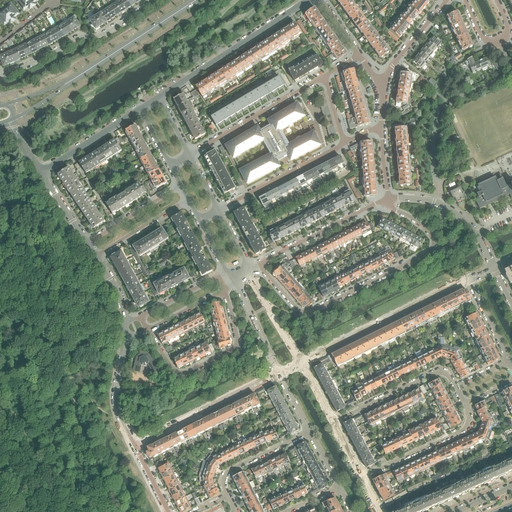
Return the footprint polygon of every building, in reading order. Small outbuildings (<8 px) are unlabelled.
[(32,7),(27,0),(15,0),(23,9),(25,7),(26,8),(28,7),(30,9),(32,7)] [(126,9),(119,0),(117,0),(114,2),(121,12),(122,12),(123,12),(123,11),(126,9)] [(131,6),(127,0),(119,0),(126,9),(128,8),(129,8),(130,7),(131,6)] [(335,0),(336,0),(337,0),(343,9),(345,12),(345,11),(346,12),(354,6),(350,0),(335,0)] [(427,5),(429,3),(429,2),(429,1),(427,0),(413,0),(413,1),(414,2),(409,7),(418,15),(419,14),(421,12),(424,7),(427,4),(427,5)] [(121,12),(114,2),(109,6),(116,16),(118,14),(119,14),(120,13),(121,12)] [(18,13),(17,12),(11,4),(8,6),(9,7),(4,10),(13,22),(16,20),(14,17),(16,16),(15,14),(18,13)] [(116,16),(109,6),(104,9),(111,19),(112,19),(113,18),(113,17),(116,16)] [(362,13),(361,12),(361,11),(359,12),(354,6),(346,12),(346,13),(348,16),(348,15),(355,24),(354,25),(356,27),(357,27),(366,21),(361,14),(362,13)] [(325,23),(319,15),(314,7),(302,16),(304,19),(306,18),(308,21),(307,22),(309,24),(310,23),(315,30),(325,23)] [(418,15),(409,7),(408,7),(408,8),(405,12),(401,17),(401,16),(400,17),(401,18),(410,25),(410,24),(411,24),(413,22),(412,22),(414,20),(416,18),(418,16),(417,16),(418,15)] [(111,19),(104,9),(99,12),(106,22),(108,21),(109,21),(110,20),(110,19),(111,19)] [(13,22),(4,10),(0,13),(0,19),(3,24),(6,22),(6,23),(9,21),(10,24),(13,22)] [(460,17),(459,17),(457,12),(456,12),(456,11),(453,12),(453,13),(446,16),(446,17),(447,17),(448,19),(448,20),(449,22),(460,17)] [(106,22),(99,12),(94,15),(101,25),(102,25),(103,25),(103,24),(106,22)] [(101,25),(94,15),(88,19),(88,20),(88,21),(88,22),(89,22),(90,23),(91,22),(92,23),(92,24),(93,26),(95,29),(98,27),(99,27),(100,26),(101,25)] [(79,26),(75,19),(76,18),(76,17),(76,16),(75,16),(74,16),(73,16),(68,19),(74,30),(74,29),(75,30),(76,29),(76,28),(79,26)] [(462,23),(460,18),(460,17),(449,22),(450,24),(451,24),(452,27),(451,27),(451,28),(462,23)] [(410,25),(401,18),(396,23),(395,22),(393,24),(394,25),(390,31),(399,38),(400,38),(401,36),(401,35),(407,28),(408,28),(409,26),(410,25)] [(74,30),(68,19),(63,22),(69,33),(71,31),(72,31),(73,31),(74,30)] [(373,28),(372,27),(371,27),(366,21),(357,27),(358,28),(358,29),(359,31),(360,31),(366,40),(368,42),(368,43),(377,36),(372,29),(373,28)] [(69,33),(63,22),(58,25),(64,36),(65,36),(66,35),(66,34),(69,33)] [(294,38),(301,34),(294,23),(278,34),(284,44),(292,40),(292,41),(295,39),(294,38)] [(336,38),(330,31),(325,23),(315,30),(319,37),(318,38),(319,40),(321,39),(325,46),(336,38)] [(465,29),(464,28),(462,23),(451,28),(452,28),(454,31),(453,31),(454,34),(465,29)] [(64,36),(58,25),(53,28),(58,39),(61,37),(62,38),(63,37),(63,36),(64,36)] [(58,39),(53,28),(47,31),(53,42),(54,42),(55,41),(56,40),(58,39)] [(467,34),(465,30),(465,29),(454,34),(455,36),(456,35),(457,38),(456,39),(467,34)] [(53,42),(47,31),(42,34),(48,45),(50,43),(51,44),(53,43),(53,42)] [(48,45),(42,34),(37,37),(42,48),(43,48),(45,47),(45,46),(48,45)] [(277,49),(284,44),(278,34),(261,44),(268,55),(275,50),(276,52),(278,50),(277,49)] [(470,40),(469,39),(467,34),(456,39),(457,40),(457,39),(459,42),(458,43),(459,45),(470,40)] [(385,44),(385,43),(384,42),(383,43),(377,36),(368,43),(369,44),(371,46),(375,52),(378,55),(379,58),(380,57),(380,58),(386,54),(386,55),(388,53),(388,52),(389,52),(384,45),(385,44)] [(42,48),(37,37),(32,40),(37,50),(40,49),(42,49),(42,48)] [(441,43),(440,42),(440,41),(440,40),(439,40),(438,40),(433,37),(431,40),(430,40),(429,41),(436,48),(441,43)] [(347,54),(341,46),(336,38),(325,46),(330,53),(329,53),(330,55),(331,54),(334,58),(336,61),(338,60),(347,54)] [(37,50),(32,40),(26,42),(32,53),(33,53),(34,53),(34,52),(37,50)] [(472,46),(470,41),(470,40),(459,45),(460,47),(461,47),(462,49),(461,50),(461,51),(469,47),(469,48),(472,47),(471,46),(472,46)] [(436,48),(429,41),(429,42),(428,41),(426,44),(426,45),(425,46),(433,52),(436,48)] [(32,53),(26,42),(21,45),(26,56),(29,54),(30,55),(31,54),(31,53),(32,53)] [(261,60),(268,55),(261,44),(245,55),(252,66),(259,61),(260,62),(262,61),(261,60)] [(26,56),(21,45),(15,48),(16,49),(21,58),(22,58),(23,58),(23,57),(26,56)] [(433,52),(425,46),(421,51),(428,57),(433,52)] [(21,58),(16,49),(11,52),(15,61),(18,60),(19,60),(20,59),(20,58),(21,58)] [(428,57),(421,51),(417,56),(424,62),(428,57)] [(15,61),(11,52),(5,54),(9,63),(10,63),(11,63),(12,63),(12,62),(15,61)] [(9,63),(5,54),(0,56),(4,66),(7,64),(7,65),(9,64),(9,63)] [(323,64),(318,57),(317,56),(316,54),(288,71),(289,72),(295,83),(300,80),(319,69),(318,67),(323,64)] [(336,61),(334,58),(331,54),(330,55),(327,57),(325,58),(327,62),(329,65),(336,61)] [(245,70),(252,66),(245,55),(229,66),(235,76),(242,71),(243,73),(245,71),(245,70)] [(424,62),(417,56),(413,61),(417,65),(416,66),(419,69),(420,67),(422,69),(425,65),(428,67),(429,66),(426,64),(424,62)] [(482,70),(478,62),(476,63),(475,63),(472,57),(467,60),(468,62),(466,63),(468,69),(470,68),(472,72),(476,71),(476,72),(482,70)] [(491,66),(488,59),(487,58),(478,62),(482,70),(488,67),(491,66)] [(228,81),(235,76),(229,66),(212,76),(219,87),(226,82),(227,83),(229,82),(228,81)] [(359,87),(356,78),(353,69),(343,72),(343,73),(341,73),(344,82),(346,91),(359,87)] [(413,82),(414,75),(412,75),(412,74),(411,74),(408,73),(408,74),(401,73),(398,88),(409,90),(409,88),(410,83),(412,83),(412,82),(413,82)] [(212,91),(219,87),(212,76),(196,87),(197,89),(202,97),(210,93),(210,94),(213,92),(212,91)] [(213,116),(211,117),(217,128),(220,126),(218,124),(224,120),(230,117),(237,113),(242,110),(248,106),(254,103),(260,100),(264,97),(266,96),(267,95),(266,95),(268,94),(269,96),(271,95),(270,93),(271,92),(272,93),(272,92),(278,88),(284,85),(280,79),(279,77),(269,83),(267,79),(211,113),(213,116)] [(364,106),(361,97),(359,87),(346,91),(344,92),(345,95),(341,96),(343,102),(349,100),(352,109),(364,106)] [(396,101),(396,103),(403,104),(406,105),(406,104),(407,104),(406,106),(402,108),(404,111),(409,108),(408,106),(409,105),(411,97),(410,97),(410,96),(408,96),(409,94),(411,95),(412,90),(409,90),(398,88),(398,91),(397,94),(397,95),(397,96),(397,98),(396,101)] [(191,110),(183,94),(173,99),(182,115),(191,110)] [(287,146),(279,131),(301,118),(302,118),(301,116),(303,115),(299,108),(297,105),(295,106),(294,105),(271,119),(272,120),(269,122),(270,125),(269,126),(269,125),(266,126),(265,126),(263,127),(263,128),(260,130),(261,131),(260,131),(258,128),(255,130),(254,129),(250,131),(251,132),(248,134),(247,133),(243,135),(244,136),(241,138),(240,137),(236,139),(237,140),(234,142),(233,141),(230,143),(230,145),(226,147),(226,148),(227,148),(233,159),(236,157),(235,155),(237,154),(243,151),(242,151),(244,150),(250,147),(249,146),(251,146),(257,143),(256,142),(258,142),(261,140),(263,138),(273,156),(272,157),(271,156),(267,158),(267,159),(266,160),(266,159),(260,162),(260,163),(259,163),(258,163),(253,166),(251,167),(246,170),(244,171),(243,169),(240,171),(246,182),(246,183),(247,184),(251,182),(250,180),(254,178),(255,180),(258,178),(257,177),(261,175),(262,176),(265,174),(265,173),(268,171),(269,172),(272,170),(276,168),(275,167),(279,165),(276,161),(277,160),(278,161),(287,157),(286,156),(287,155),(290,160),(293,158),(293,159),(318,147),(317,145),(319,144),(317,140),(314,134),(311,135),(311,134),(310,134),(287,146)] [(369,124),(366,115),(364,106),(352,109),(354,118),(350,119),(350,120),(348,120),(347,120),(350,129),(369,124)] [(196,119),(191,110),(182,115),(187,124),(196,119)] [(205,135),(199,125),(196,119),(187,124),(195,140),(205,135)] [(142,139),(140,134),(135,125),(125,130),(133,144),(142,139)] [(407,139),(413,139),(413,137),(408,137),(408,136),(406,136),(406,127),(405,127),(402,127),(402,128),(395,128),(395,129),(394,129),(395,132),(396,143),(396,146),(396,148),(407,147),(407,139)] [(121,150),(117,144),(120,142),(117,138),(114,140),(100,149),(107,160),(109,158),(109,157),(117,152),(117,153),(121,150)] [(150,154),(147,148),(142,139),(133,144),(141,159),(150,154)] [(373,158),(372,151),(372,141),(361,142),(361,143),(359,143),(349,148),(353,156),(355,155),(353,151),(357,149),(359,151),(358,151),(359,153),(360,153),(360,160),(373,158)] [(410,157),(410,156),(411,156),(411,155),(410,155),(408,155),(407,147),(396,148),(397,152),(396,152),(397,155),(398,163),(397,163),(397,166),(398,166),(398,167),(409,166),(408,157),(410,157)] [(107,160),(100,149),(98,150),(98,151),(94,154),(100,164),(107,160)] [(231,185),(224,171),(215,155),(217,154),(215,151),(204,157),(224,194),(232,190),(232,191),(235,189),(234,189),(235,189),(233,185),(231,185)] [(100,164),(94,154),(89,157),(89,156),(79,163),(85,174),(89,171),(89,170),(92,168),(93,169),(100,164)] [(158,169),(155,163),(150,154),(141,159),(149,175),(158,169)] [(346,168),(343,163),(340,156),(335,159),(335,158),(333,159),(333,160),(337,167),(339,171),(342,170),(346,168)] [(375,177),(374,168),(373,158),(360,160),(361,168),(360,168),(360,170),(361,170),(362,178),(375,177)] [(337,167),(333,160),(329,162),(328,162),(327,162),(331,170),(337,167)] [(331,170),(327,162),(326,163),(321,166),(325,173),(331,170)] [(325,173),(321,166),(316,169),(316,168),(315,169),(319,176),(325,173)] [(411,176),(411,175),(411,174),(410,174),(409,166),(398,167),(398,168),(398,171),(399,176),(399,182),(399,185),(399,186),(406,185),(406,186),(409,186),(409,185),(410,185),(410,180),(410,176),(411,176)] [(75,180),(73,176),(74,176),(74,175),(73,174),(72,175),(70,171),(71,171),(68,167),(57,174),(65,186),(66,186),(68,189),(78,182),(76,179),(75,180)] [(166,184),(162,177),(158,169),(149,175),(152,181),(150,182),(147,183),(144,185),(145,186),(150,183),(151,185),(154,184),(156,189),(166,184)] [(319,176),(315,169),(313,170),(314,170),(309,173),(312,180),(319,176)] [(312,180),(309,173),(304,175),(302,175),(306,183),(312,180)] [(511,181),(511,182),(511,183),(510,183),(511,184),(505,186),(502,179),(503,179),(500,174),(494,177),(494,178),(478,185),(473,187),(476,193),(477,194),(476,194),(478,198),(479,198),(479,199),(475,200),(478,206),(481,205),(482,207),(487,205),(488,205),(492,204),(491,203),(509,195),(511,198),(511,199),(511,198),(511,181)] [(306,183),(302,175),(301,176),(296,179),(300,186),(306,183)] [(376,196),(375,187),(375,177),(362,178),(363,187),(361,187),(362,189),(363,189),(364,197),(376,196)] [(300,186),(296,179),(291,182),(291,181),(290,182),(294,189),(300,186)] [(84,191),(82,189),(78,182),(68,189),(71,192),(70,193),(75,201),(86,194),(86,193),(84,194),(83,192),(84,191)] [(294,189),(290,182),(288,183),(289,183),(284,186),(288,193),(294,189)] [(144,193),(140,187),(138,183),(134,186),(126,192),(125,191),(121,193),(128,204),(131,201),(132,202),(141,197),(140,196),(144,193)] [(288,193),(284,186),(279,188),(277,188),(281,196),(288,193)] [(464,195),(463,194),(464,194),(463,192),(462,192),(460,188),(459,186),(456,187),(457,188),(457,189),(450,192),(452,197),(454,202),(456,201),(456,202),(461,200),(462,199),(465,198),(463,195),(464,195)] [(281,196),(277,188),(276,189),(271,192),(275,199),(281,196)] [(354,200),(350,191),(349,191),(348,190),(344,192),(345,193),(342,195),(347,205),(348,204),(350,203),(351,203),(354,201),(354,200)] [(275,199),(271,192),(267,195),(266,194),(265,195),(269,202),(275,199)] [(125,206),(128,204),(121,193),(114,198),(115,199),(110,202),(109,201),(105,203),(112,214),(115,211),(116,212),(125,206)] [(94,205),(89,199),(88,197),(87,198),(85,195),(86,195),(86,194),(75,201),(80,209),(81,209),(83,212),(94,205)] [(269,202),(265,195),(264,196),(259,199),(263,206),(269,202)] [(347,205),(342,195),(335,199),(340,208),(345,205),(345,206),(347,205)] [(340,208),(335,199),(328,202),(333,212),(334,212),(333,211),(334,211),(333,211),(335,210),(336,210),(340,208)] [(333,212),(328,202),(320,206),(325,216),(329,214),(329,213),(331,212),(331,213),(333,212)] [(97,213),(94,209),(96,209),(94,205),(83,212),(86,215),(85,216),(93,229),(104,221),(103,221),(102,221),(100,217),(101,216),(98,212),(97,213)] [(325,216),(320,206),(313,210),(318,220),(319,219),(319,218),(321,217),(321,218),(325,216)] [(250,220),(243,208),(240,209),(239,208),(236,210),(237,211),(233,213),(241,227),(247,223),(247,222),(250,220)] [(318,220),(313,210),(306,214),(311,223),(315,221),(317,220),(318,220)] [(189,227),(181,213),(172,218),(179,233),(189,227)] [(311,223),(306,214),(299,217),(304,227),(305,226),(307,225),(311,223)] [(304,227),(299,217),(292,221),(297,230),(301,228),(300,228),(302,227),(303,227),(303,228),(304,227)] [(383,230),(387,221),(385,220),(385,219),(383,218),(382,219),(382,218),(377,227),(383,230)] [(259,237),(250,220),(247,222),(247,223),(241,227),(248,241),(255,238),(259,237)] [(297,230),(292,221),(285,224),(290,234),(291,234),(291,233),(293,232),(297,230)] [(389,233),(393,224),(391,223),(391,222),(389,221),(388,222),(387,221),(383,230),(386,231),(386,232),(388,233),(389,233)] [(372,233),(367,223),(364,225),(363,223),(362,223),(360,224),(360,225),(357,226),(362,236),(362,235),(365,242),(367,241),(364,235),(368,233),(369,234),(372,233)] [(290,234),(285,224),(278,228),(282,238),(286,236),(286,235),(288,234),(288,235),(289,235),(290,234)] [(394,236),(399,227),(396,226),(396,225),(394,224),(393,225),(393,224),(389,233),(392,234),(391,235),(394,236)] [(362,236),(357,226),(356,225),(354,227),(354,228),(352,229),(356,238),(362,236)] [(197,242),(192,233),(189,227),(179,233),(187,247),(197,242)] [(400,239),(405,230),(405,231),(402,229),(402,228),(400,227),(399,227),(399,228),(399,227),(394,236),(398,238),(400,240),(400,239)] [(168,238),(162,228),(152,234),(159,245),(159,244),(159,243),(168,238)] [(282,238),(278,228),(277,229),(276,228),(270,231),(270,232),(268,233),(270,237),(273,242),(273,243),(282,238)] [(356,238),(352,229),(351,229),(351,228),(348,229),(349,231),(346,232),(351,241),(356,238)] [(406,242),(410,233),(408,232),(408,231),(406,230),(405,230),(400,239),(404,240),(403,241),(405,242),(406,242)] [(351,241),(346,232),(345,231),(343,232),(343,233),(340,235),(345,244),(351,241)] [(411,245),(416,236),(413,235),(413,234),(411,233),(410,233),(410,234),(410,233),(406,242),(409,243),(409,244),(411,245)] [(148,254),(160,247),(159,245),(152,234),(133,246),(134,247),(139,256),(146,251),(148,254)] [(345,244),(340,235),(339,234),(337,235),(337,236),(335,238),(340,247),(345,244)] [(418,249),(421,242),(422,240),(421,239),(421,238),(419,237),(418,237),(418,238),(416,236),(411,245),(409,249),(407,252),(409,253),(410,250),(411,250),(413,246),(416,248),(418,249)] [(265,250),(259,237),(255,238),(248,241),(256,255),(259,253),(259,254),(263,252),(262,251),(265,250)] [(340,247),(335,238),(334,237),(332,238),(332,239),(329,241),(334,250),(339,258),(340,257),(339,255),(337,250),(337,249),(340,247)] [(334,250),(329,241),(328,240),(326,241),(326,242),(324,243),(328,253),(334,250)] [(392,254),(387,244),(382,241),(381,243),(385,245),(388,250),(378,254),(379,255),(383,265),(384,264),(385,265),(387,264),(387,263),(391,261),(388,256),(392,254)] [(204,256),(197,242),(187,247),(195,261),(204,256)] [(328,253),(324,243),(323,244),(323,243),(320,244),(321,245),(318,246),(323,256),(328,253)] [(323,256),(318,246),(317,246),(315,247),(315,248),(312,249),(317,259),(323,256)] [(317,259),(312,249),(311,249),(309,250),(309,251),(307,252),(312,262),(317,259)] [(312,262),(307,252),(306,251),(304,253),(304,254),(301,255),(306,264),(312,262)] [(125,260),(120,252),(115,255),(115,254),(111,256),(112,257),(111,258),(120,274),(130,269),(126,261),(127,261),(126,259),(125,260)] [(306,264),(301,255),(300,254),(298,255),(298,257),(296,258),(300,267),(306,264)] [(383,265),(379,255),(373,258),(378,267),(379,268),(381,267),(381,266),(383,265)] [(212,271),(208,262),(204,256),(195,261),(202,276),(212,271)] [(378,267),(373,258),(368,261),(372,270),(373,270),(373,271),(376,269),(376,268),(378,267)] [(372,270),(368,261),(362,263),(367,273),(368,273),(370,272),(370,271),(372,270)] [(367,273),(362,263),(356,266),(361,276),(361,275),(362,276),(364,275),(364,274),(367,273)] [(277,278),(287,270),(282,265),(282,266),(281,267),(280,266),(278,268),(279,268),(276,271),(275,271),(273,272),(274,273),(273,273),(273,274),(273,275),(275,276),(276,276),(277,278)] [(361,276),(356,266),(351,269),(355,278),(356,278),(357,279),(359,278),(359,277),(361,276)] [(134,276),(130,269),(120,274),(129,291),(139,285),(135,278),(136,277),(135,276),(134,276)] [(189,279),(183,269),(174,273),(174,272),(173,273),(179,284),(189,279)] [(344,284),(340,275),(337,269),(335,269),(336,272),(336,273),(337,276),(334,277),(335,279),(339,288),(342,286),(342,285),(344,284)] [(355,278),(351,269),(345,272),(350,281),(351,282),(353,281),(353,280),(355,278)] [(281,282),(290,275),(290,274),(287,270),(277,278),(277,279),(279,281),(280,281),(281,282)] [(350,281),(345,272),(340,275),(344,284),(345,284),(345,285),(348,283),(347,282),(350,281)] [(179,284),(173,273),(172,273),(173,274),(164,278),(170,289),(179,284)] [(285,287),(293,279),(290,275),(281,282),(281,283),(281,284),(283,285),(284,285),(285,287)] [(152,281),(154,284),(158,293),(159,294),(165,291),(167,290),(168,289),(170,289),(164,278),(164,279),(164,278),(163,276),(162,276),(152,281)] [(289,291),(297,284),(293,279),(285,287),(285,288),(287,290),(288,290),(289,291)] [(339,288),(335,279),(329,282),(334,291),(336,290),(337,291),(339,290),(339,289),(340,289),(339,288)] [(334,291),(329,282),(324,284),(329,294),(331,293),(332,294),(334,293),(334,292),(334,291)] [(293,296),(303,287),(299,283),(298,284),(297,284),(289,291),(289,292),(289,293),(291,294),(292,294),(293,296)] [(329,294),(324,284),(321,286),(320,285),(318,286),(318,287),(323,297),(325,296),(326,296),(328,295),(328,294),(329,294)] [(143,292),(139,285),(129,291),(138,307),(139,306),(140,308),(142,307),(143,306),(143,305),(148,302),(144,294),(145,294),(144,292),(143,292)] [(297,300),(305,293),(307,292),(303,287),(293,296),(293,297),(295,299),(296,299),(297,300)] [(471,298),(471,297),(470,295),(469,295),(469,294),(468,294),(467,292),(466,290),(465,291),(465,290),(462,291),(462,290),(457,293),(457,292),(455,293),(455,294),(454,294),(460,306),(465,303),(466,304),(471,301),(470,298),(471,298)] [(301,305),(309,298),(305,293),(297,300),(297,301),(297,302),(299,303),(300,303),(301,305)] [(460,306),(454,294),(453,294),(451,295),(451,296),(446,298),(444,299),(443,300),(449,311),(460,306)] [(312,304),(314,302),(310,297),(309,298),(301,305),(301,306),(303,308),(304,308),(305,307),(306,308),(308,306),(308,307),(309,307),(312,304)] [(449,311),(443,300),(442,299),(440,300),(440,301),(435,304),(435,303),(433,304),(433,305),(432,305),(438,317),(449,311)] [(222,306),(221,302),(220,302),(220,301),(216,302),(217,303),(210,305),(209,305),(209,308),(210,308),(211,311),(221,308),(221,306),(222,306)] [(438,317),(432,305),(431,305),(429,306),(424,309),(422,310),(421,310),(427,322),(438,317)] [(223,314),(222,312),(223,312),(222,308),(221,308),(211,311),(212,317),(223,314)] [(427,322),(421,310),(421,311),(420,310),(419,311),(418,312),(413,314),(411,315),(411,316),(410,316),(416,328),(427,322)] [(205,322),(199,312),(196,313),(197,314),(195,315),(194,314),(199,325),(205,322)] [(481,322),(479,319),(476,313),(465,319),(470,328),(481,322)] [(199,325),(194,314),(191,316),(191,317),(189,318),(189,317),(194,327),(199,325)] [(224,320),(224,318),(225,318),(224,314),(223,314),(212,317),(214,323),(224,320)] [(416,328),(410,316),(408,317),(407,317),(402,320),(400,321),(399,321),(405,333),(416,328)] [(194,327),(189,317),(186,319),(186,320),(184,321),(184,320),(183,320),(189,330),(194,327)] [(189,330),(183,320),(180,322),(181,322),(180,323),(179,323),(178,323),(183,333),(189,330)] [(226,326),(225,324),(226,324),(225,320),(224,320),(214,323),(215,329),(226,326)] [(388,341),(405,333),(399,321),(399,322),(399,321),(389,326),(382,329),(388,341)] [(486,332),(484,328),(481,322),(470,328),(474,337),(486,332)] [(183,333),(178,323),(175,324),(175,325),(174,326),(173,325),(178,336),(183,333)] [(178,336),(173,325),(170,327),(170,328),(168,329),(168,328),(173,338),(178,336)] [(227,332),(227,330),(228,330),(227,326),(226,326),(215,329),(217,335),(227,332)] [(173,338),(168,328),(164,330),(165,331),(163,332),(168,341),(173,338)] [(371,349),(388,341),(382,329),(366,338),(371,349)] [(163,332),(162,331),(159,333),(160,333),(157,335),(162,344),(168,341),(163,332)] [(436,347),(432,348),(433,349),(433,350),(437,358),(438,358),(440,357),(441,356),(441,346),(441,344),(440,338),(440,331),(437,333),(438,334),(438,340),(439,340),(439,343),(439,347),(437,348),(436,347)] [(229,338),(228,336),(229,336),(228,332),(227,332),(217,335),(218,341),(229,338)] [(490,341),(488,337),(486,332),(474,337),(479,346),(490,341)] [(231,345),(230,342),(231,342),(230,338),(229,338),(218,341),(219,343),(218,344),(218,345),(217,345),(218,350),(222,348),(226,347),(226,346),(231,345)] [(354,358),(371,349),(366,338),(349,346),(354,358)] [(446,358),(449,349),(449,347),(446,346),(445,346),(444,344),(443,338),(440,338),(441,344),(441,346),(441,356),(443,357),(445,358),(445,357),(446,358)] [(495,350),(493,346),(490,341),(479,346),(483,355),(495,350)] [(211,353),(206,343),(205,342),(200,345),(205,356),(205,355),(207,354),(211,353)] [(205,356),(200,345),(195,347),(194,346),(195,345),(194,343),(192,343),(194,346),(200,358),(200,357),(202,356),(202,357),(205,356)] [(200,358),(194,346),(189,348),(188,346),(189,345),(188,344),(187,345),(189,350),(194,361),(195,361),(194,360),(196,359),(197,360),(200,358)] [(346,362),(354,358),(349,346),(331,355),(334,359),(337,366),(344,363),(345,365),(345,364),(346,366),(348,366),(347,364),(346,362)] [(459,350),(460,348),(459,347),(457,349),(453,348),(453,350),(449,349),(446,358),(448,359),(449,358),(450,359),(457,352),(458,350),(459,350)] [(189,364),(183,353),(180,355),(176,348),(175,349),(178,356),(183,366),(184,366),(183,365),(185,364),(186,365),(189,364)] [(194,361),(189,350),(186,352),(185,350),(184,351),(183,348),(182,349),(184,353),(183,353),(189,364),(189,363),(191,362),(194,361)] [(427,352),(426,350),(426,349),(421,352),(422,354),(426,363),(428,362),(429,363),(431,362),(431,361),(432,361),(427,352)] [(437,358),(433,350),(433,349),(427,352),(432,361),(434,360),(437,359),(436,358),(437,358)] [(463,358),(458,350),(457,352),(450,359),(451,361),(452,363),(453,363),(461,359),(462,359),(463,358)] [(499,358),(498,355),(495,350),(483,355),(486,361),(486,362),(488,365),(493,362),(494,362),(498,360),(498,359),(499,358)] [(159,371),(150,355),(147,354),(144,353),(141,353),(138,355),(136,358),(133,371),(139,372),(141,365),(144,366),(147,364),(154,374),(159,371)] [(426,363),(422,354),(416,357),(421,366),(423,365),(426,364),(425,364),(426,363)] [(416,369),(411,360),(407,361),(404,355),(402,356),(404,360),(405,362),(410,371),(412,370),(412,371),(415,370),(414,369),(416,369)] [(183,366),(178,356),(175,357),(174,356),(171,358),(173,360),(174,360),(177,367),(177,366),(178,368),(180,367),(180,368),(183,366)] [(421,366),(416,357),(411,360),(416,369),(418,368),(420,367),(420,366),(421,366)] [(327,372),(324,365),(330,362),(330,361),(329,359),(328,359),(327,360),(326,361),(324,361),(323,362),(322,359),(319,361),(321,364),(316,367),(316,366),(315,367),(313,368),(316,374),(317,376),(318,376),(318,377),(326,372),(327,372)] [(410,371),(405,362),(402,364),(399,359),(397,360),(400,365),(404,374),(407,373),(409,372),(410,371)] [(465,364),(464,362),(462,359),(461,359),(453,363),(453,364),(452,364),(453,367),(454,366),(455,368),(465,364)] [(404,374),(400,365),(396,367),(395,365),(394,365),(393,362),(392,362),(394,368),(399,377),(401,376),(404,375),(403,374),(404,374)] [(399,377),(394,368),(391,369),(390,367),(389,367),(387,364),(386,365),(389,370),(393,379),(395,378),(396,379),(398,378),(398,377),(399,377)] [(467,369),(465,364),(455,368),(455,369),(456,372),(457,372),(458,374),(459,373),(459,374),(467,369)] [(393,379),(389,370),(386,372),(385,370),(386,370),(384,367),(381,368),(384,373),(388,381),(390,380),(390,381),(392,380),(392,379),(393,379)] [(388,381),(384,373),(380,375),(377,369),(375,370),(377,374),(378,376),(382,384),(384,383),(385,384),(387,383),(387,382),(388,381)] [(471,374),(468,369),(467,369),(459,374),(460,376),(459,376),(460,378),(461,378),(461,379),(471,374)] [(330,379),(331,378),(329,374),(327,375),(326,372),(318,377),(318,378),(319,379),(321,383),(322,385),(323,386),(331,381),(330,379)] [(377,387),(373,378),(369,380),(368,378),(367,378),(366,375),(365,373),(364,374),(367,381),(371,390),(373,389),(374,389),(376,388),(376,387),(377,387)] [(382,384),(378,376),(375,377),(374,375),(373,376),(371,373),(370,373),(373,378),(377,387),(379,386),(381,385),(382,384)] [(371,390),(367,381),(364,383),(363,380),(362,381),(360,378),(359,379),(361,383),(361,384),(362,384),(366,392),(368,391),(368,392),(371,391),(370,390),(371,390)] [(431,390),(442,384),(440,380),(439,380),(439,379),(429,384),(428,384),(430,388),(431,390)] [(336,385),(335,386),(334,384),(332,384),(331,381),(323,386),(323,387),(324,388),(326,392),(327,394),(336,390),(338,389),(341,388),(340,386),(337,387),(336,385)] [(366,392),(362,384),(361,384),(361,383),(356,385),(357,389),(361,396),(363,395),(363,396),(366,395),(365,394),(366,394),(366,392)] [(434,395),(445,389),(442,384),(431,390),(433,393),(432,393),(433,395),(434,395)] [(280,394),(279,392),(275,386),(274,387),(273,387),(273,388),(267,391),(265,392),(267,395),(268,394),(269,397),(270,397),(272,399),(280,395),(280,394)] [(511,400),(511,387),(510,388),(503,391),(502,392),(507,403),(511,400)] [(361,396),(357,389),(354,390),(353,388),(350,389),(356,400),(358,399),(359,400),(361,398),(361,397),(361,396)] [(424,399),(421,392),(419,388),(413,391),(418,402),(424,399)] [(437,400),(448,395),(445,389),(434,395),(437,400)] [(339,397),(340,396),(338,392),(337,392),(336,390),(327,394),(328,395),(327,395),(328,397),(329,397),(331,401),(330,401),(331,403),(332,403),(340,399),(339,397)] [(418,402),(413,391),(407,393),(413,404),(418,402)] [(413,404),(407,393),(402,396),(407,407),(413,404)] [(244,411),(259,404),(255,394),(239,402),(244,411)] [(285,403),(284,401),(283,401),(281,398),(282,397),(281,395),(280,395),(272,399),(273,401),(272,403),(274,405),(275,405),(276,408),(285,404),(284,403),(285,403)] [(439,406),(450,400),(448,395),(437,400),(439,406)] [(407,407),(402,396),(397,398),(402,409),(404,412),(409,410),(407,407)] [(402,409),(397,398),(391,401),(397,412),(402,409)] [(345,407),(347,406),(346,404),(344,404),(343,401),(342,402),(340,399),(332,403),(332,404),(333,406),(334,406),(337,412),(338,411),(339,411),(345,408),(345,407)] [(442,411),(453,406),(450,400),(439,406),(441,408),(442,411)] [(397,412),(391,401),(386,404),(392,415),(397,412)] [(486,407),(483,401),(475,405),(475,406),(476,409),(478,411),(485,408),(486,407)] [(228,419),(244,411),(239,402),(223,409),(228,419)] [(289,412),(288,410),(286,407),(286,406),(286,404),(285,404),(276,408),(278,411),(277,412),(279,414),(280,415),(281,417),(289,413),(289,412)] [(392,415),(386,404),(381,406),(386,417),(392,415)] [(386,417),(381,406),(375,409),(381,420),(386,417)] [(445,417),(456,411),(453,406),(442,411),(445,417)] [(488,413),(485,408),(478,411),(477,411),(478,414),(478,415),(479,417),(480,417),(488,413)] [(212,427),(228,419),(223,409),(207,417),(212,427)] [(381,420),(375,409),(370,411),(375,423),(381,420)] [(375,423),(370,411),(364,414),(370,425),(375,423)] [(447,422),(458,416),(456,411),(445,417),(447,422)] [(294,421),(293,419),(291,415),(290,413),(289,413),(281,417),(282,420),(283,423),(284,424),(286,426),(294,422),(294,421)] [(492,422),(488,413),(480,417),(480,418),(481,421),(481,420),(482,422),(492,422)] [(460,423),(460,421),(461,421),(458,416),(447,422),(448,424),(450,428),(450,427),(451,428),(460,423)] [(204,431),(212,427),(207,417),(192,425),(197,435),(200,433),(201,434),(204,432),(204,431)] [(440,426),(437,420),(436,417),(433,418),(434,419),(430,421),(435,431),(436,431),(437,431),(439,431),(439,430),(439,429),(441,428),(440,426)] [(356,428),(355,426),(356,425),(355,423),(353,423),(351,420),(346,423),(346,422),(344,423),(345,423),(343,424),(346,430),(347,432),(348,433),(356,428)] [(435,431),(430,421),(430,420),(427,421),(427,422),(425,423),(430,434),(430,433),(431,434),(432,434),(433,433),(434,432),(433,432),(435,431)] [(299,430),(296,424),(295,422),(294,422),(286,426),(287,428),(286,429),(288,432),(287,433),(289,435),(290,434),(296,432),(297,431),(299,430)] [(489,430),(492,422),(482,422),(481,424),(480,426),(481,426),(480,427),(489,430)] [(430,434),(425,423),(422,424),(422,425),(419,426),(424,436),(425,436),(426,436),(427,436),(428,435),(430,434)] [(198,437),(197,435),(192,425),(176,433),(181,443),(193,437),(194,438),(198,437)] [(424,436),(419,426),(419,425),(416,426),(417,427),(414,428),(418,439),(419,439),(420,439),(422,438),(422,437),(424,436)] [(489,439),(492,431),(489,430),(480,427),(480,428),(480,427),(479,430),(479,432),(489,441),(490,442),(491,441),(489,439)] [(278,438),(273,428),(268,431),(272,440),(273,441),(273,440),(274,441),(276,440),(276,439),(278,438)] [(361,437),(359,435),(360,434),(358,430),(357,431),(356,428),(348,433),(348,434),(349,435),(351,439),(351,441),(352,441),(361,437)] [(418,439),(414,428),(413,428),(410,429),(411,430),(408,431),(413,441),(414,441),(414,442),(415,442),(416,441),(417,440),(418,439)] [(272,440),(268,431),(267,430),(262,433),(266,442),(267,442),(268,442),(270,441),(272,440)] [(407,444),(402,432),(401,431),(400,431),(401,433),(400,434),(400,436),(398,437),(402,447),(407,444)] [(413,441),(408,431),(406,433),(405,431),(402,432),(407,444),(413,441)] [(266,442),(262,433),(261,432),(256,434),(261,444),(262,444),(264,443),(266,442)] [(489,441),(479,432),(477,433),(477,432),(474,433),(475,434),(474,434),(478,442),(482,440),(483,442),(483,441),(484,441),(485,441),(485,442),(485,443),(485,444),(486,445),(487,445),(488,445),(488,444),(489,444),(489,443),(489,442),(489,441)] [(165,450),(181,443),(176,433),(160,441),(165,450)] [(261,444),(256,434),(251,437),(256,447),(256,446),(256,447),(259,446),(259,445),(261,444)] [(478,442),(474,434),(473,434),(471,435),(469,436),(473,446),(478,444),(478,442)] [(473,446),(469,436),(468,437),(468,436),(465,437),(466,438),(463,439),(468,448),(473,446)] [(250,449),(246,439),(245,437),(239,440),(240,442),(245,452),(246,452),(248,451),(250,449)] [(256,447),(251,437),(246,439),(250,449),(251,449),(253,448),(256,447)] [(365,446),(364,444),(365,443),(363,439),(362,439),(361,437),(352,441),(353,442),(352,442),(353,444),(354,444),(356,448),(355,448),(356,450),(357,450),(365,446)] [(402,447),(398,437),(392,440),(396,449),(402,447)] [(468,448),(463,439),(462,439),(460,440),(460,441),(458,441),(462,451),(465,457),(468,456),(466,452),(469,451),(468,450),(468,448)] [(396,449),(392,440),(387,443),(391,452),(396,449)] [(149,458),(165,450),(160,441),(147,447),(149,451),(146,452),(149,458)] [(462,451),(458,441),(457,442),(457,441),(455,442),(455,443),(453,444),(457,453),(462,451)] [(245,452),(240,442),(235,445),(239,455),(240,454),(240,455),(243,454),(242,453),(245,452)] [(309,449),(308,448),(305,442),(303,443),(302,443),(294,447),(296,450),(298,450),(298,451),(297,452),(299,456),(309,450),(309,449)] [(391,452),(387,443),(381,445),(385,454),(391,452)] [(457,453),(453,444),(452,444),(449,445),(450,445),(447,446),(452,456),(457,453)] [(239,455),(235,445),(229,447),(234,457),(235,457),(237,456),(239,455)] [(370,455),(369,452),(370,451),(368,448),(367,448),(365,446),(357,450),(357,451),(358,453),(360,457),(361,459),(362,459),(370,455)] [(452,456),(447,446),(447,447),(446,446),(444,447),(444,448),(442,449),(446,458),(452,456)] [(234,457),(229,447),(224,450),(229,460),(230,459),(230,460),(232,459),(232,458),(234,457)] [(446,458),(442,449),(441,449),(439,450),(437,451),(442,461),(446,458)] [(229,460),(224,450),(219,452),(219,453),(224,462),(225,462),(227,461),(229,460)] [(314,458),(313,457),(311,453),(310,451),(309,450),(299,456),(296,457),(298,460),(301,458),(302,458),(304,462),(305,462),(306,464),(314,459),(314,458)] [(442,461),(437,451),(436,450),(431,453),(437,464),(442,462),(442,461)] [(224,462),(219,453),(212,457),(219,465),(221,464),(223,463),(224,462)] [(287,463),(289,461),(285,453),(282,454),(282,455),(280,456),(285,465),(287,470),(288,470),(287,467),(288,467),(287,464),(287,463)] [(437,464),(431,453),(426,455),(431,467),(437,464)] [(285,465),(280,456),(279,456),(279,455),(276,457),(277,457),(274,459),(278,467),(281,473),(283,473),(281,470),(282,469),(281,467),(285,465)] [(375,463),(373,461),(374,460),(373,457),(371,457),(370,455),(362,459),(362,460),(363,462),(366,468),(368,467),(369,467),(369,466),(375,463)] [(431,467),(426,455),(420,458),(425,469),(431,467)] [(501,465),(497,467),(502,476),(505,475),(505,474),(508,472),(508,473),(509,473),(510,472),(511,472),(510,472),(510,471),(511,470),(511,456),(504,459),(505,462),(500,464),(501,465)] [(219,465),(212,457),(207,463),(207,464),(216,469),(217,467),(219,465)] [(278,467),(274,459),(273,458),(271,460),(268,461),(272,470),(273,471),(276,469),(275,468),(278,467)] [(425,469),(420,458),(415,460),(420,472),(425,469)] [(319,467),(318,466),(317,466),(316,462),(315,460),(314,459),(306,464),(307,467),(307,468),(308,470),(309,471),(310,473),(319,468),(319,467)] [(420,472),(415,460),(409,463),(415,474),(420,472)] [(216,469),(207,464),(205,463),(202,461),(201,463),(206,466),(205,471),(214,474),(214,473),(215,473),(215,471),(216,469)] [(272,470),(268,461),(268,462),(268,461),(265,462),(265,463),(263,464),(267,472),(267,474),(270,472),(270,471),(272,470)] [(163,466),(158,469),(157,469),(158,469),(160,472),(159,473),(160,474),(171,469),(168,463),(167,464),(166,464),(165,465),(163,466)] [(415,474),(409,463),(404,465),(409,477),(415,474)] [(490,466),(481,470),(483,473),(487,483),(490,481),(491,480),(492,480),(493,480),(494,480),(495,479),(495,478),(498,477),(499,478),(502,476),(497,467),(496,463),(493,465),(492,463),(490,464),(492,468),(491,468),(490,466)] [(267,472),(263,464),(262,464),(259,465),(260,466),(257,467),(261,475),(261,476),(264,475),(264,474),(267,472)] [(409,477),(404,465),(399,468),(404,479),(409,477)] [(258,476),(261,475),(257,467),(256,467),(254,468),(251,470),(253,474),(256,479),(258,484),(260,483),(259,480),(260,480),(259,478),(258,476)] [(324,476),(323,475),(322,474),(320,471),(321,471),(320,469),(319,469),(319,468),(310,473),(312,475),(311,476),(313,479),(310,481),(312,483),(314,482),(324,477),(323,477),(324,476)] [(404,479),(399,468),(393,470),(395,476),(398,482),(404,479)] [(174,475),(171,469),(160,474),(160,475),(161,475),(162,478),(163,480),(174,475)] [(213,477),(214,474),(205,471),(201,469),(199,474),(199,477),(203,477),(202,478),(212,479),(213,477)] [(245,478),(244,475),(242,472),(233,477),(234,479),(233,481),(234,482),(235,482),(236,483),(245,478)] [(473,474),(466,477),(471,490),(475,489),(474,488),(475,488),(475,487),(478,486),(478,487),(479,486),(480,486),(480,485),(483,484),(484,483),(484,484),(487,483),(483,473),(480,474),(479,473),(475,476),(474,476),(473,474)] [(389,485),(385,478),(387,477),(385,474),(377,478),(373,480),(373,481),(374,483),(377,488),(376,488),(377,490),(378,490),(378,491),(389,485)] [(177,480),(174,475),(163,480),(165,484),(166,485),(177,480)] [(328,486),(325,480),(324,478),(324,477),(314,482),(317,487),(317,488),(318,491),(320,490),(326,487),(326,488),(327,487),(328,486)] [(458,481),(450,484),(455,497),(459,496),(458,495),(459,495),(462,493),(462,494),(462,493),(462,494),(463,493),(464,493),(464,492),(467,491),(468,491),(471,490),(466,477),(458,481)] [(213,483),(213,481),(212,479),(202,478),(203,486),(213,484),(213,483)] [(248,483),(245,478),(236,483),(237,485),(236,486),(237,487),(238,488),(248,483)] [(179,486),(177,480),(166,485),(166,486),(168,489),(168,490),(168,489),(169,491),(179,486)] [(251,489),(248,483),(238,488),(239,490),(239,491),(240,493),(241,493),(251,489)] [(215,489),(215,488),(214,486),(213,484),(203,486),(207,494),(216,489),(216,488),(215,489)] [(307,493),(305,487),(303,484),(300,485),(301,487),(298,488),(302,496),(305,495),(307,493)] [(441,488),(435,491),(437,494),(441,504),(444,502),(444,501),(445,501),(444,501),(447,500),(448,500),(449,500),(450,499),(450,498),(450,499),(451,498),(451,499),(455,497),(450,484),(441,488)] [(394,495),(389,485),(378,491),(378,492),(379,493),(380,494),(382,498),(382,499),(383,501),(384,501),(394,495)] [(179,486),(169,491),(170,493),(172,497),(182,491),(179,486)] [(290,501),(287,493),(284,487),(282,488),(284,493),(283,493),(283,492),(280,494),(280,495),(284,504),(285,504),(288,503),(287,502),(290,501)] [(302,496),(298,488),(297,487),(295,488),(295,489),(292,490),(296,499),(296,498),(297,499),(299,498),(299,497),(302,496)] [(219,494),(219,493),(218,490),(217,491),(216,489),(207,494),(209,499),(219,494)] [(253,494),(251,489),(241,493),(242,495),(242,497),(242,498),(244,498),(244,499),(253,494)] [(296,499),(292,490),(292,489),(289,491),(289,492),(287,493),(290,501),(291,501),(293,500),(296,499)] [(185,497),(182,491),(172,497),(173,499),(175,502),(185,497)] [(256,499),(255,496),(256,496),(254,493),(253,494),(244,499),(245,501),(245,502),(245,503),(246,504),(247,504),(256,499)] [(424,500),(421,501),(425,511),(428,509),(429,508),(431,507),(432,507),(432,508),(432,507),(433,507),(434,507),(434,506),(437,504),(437,505),(437,504),(438,505),(441,504),(437,494),(434,495),(433,494),(428,496),(423,498),(424,500)] [(284,504),(280,495),(277,496),(278,497),(275,499),(279,507),(279,506),(279,507),(282,506),(282,505),(284,504)] [(185,497),(175,502),(174,502),(175,504),(176,504),(177,508),(188,503),(185,497)] [(203,502),(200,497),(197,498),(194,499),(197,505),(203,502)] [(279,507),(275,499),(274,497),(271,499),(272,500),(269,501),(273,509),(274,509),(276,508),(279,507)] [(340,507),(339,505),(338,505),(336,501),(336,500),(335,498),(331,500),(331,499),(321,504),(323,507),(324,508),(325,508),(327,511),(333,511),(340,508),(340,507)] [(412,501),(403,505),(405,508),(406,511),(420,511),(421,511),(422,511),(421,511),(422,511),(425,511),(421,501),(420,498),(419,498),(415,500),(414,500),(412,502),(412,501)] [(259,504),(256,499),(247,504),(248,506),(247,507),(248,509),(249,509),(259,504)] [(183,511),(191,508),(188,503),(177,508),(178,510),(179,511),(183,511)]
